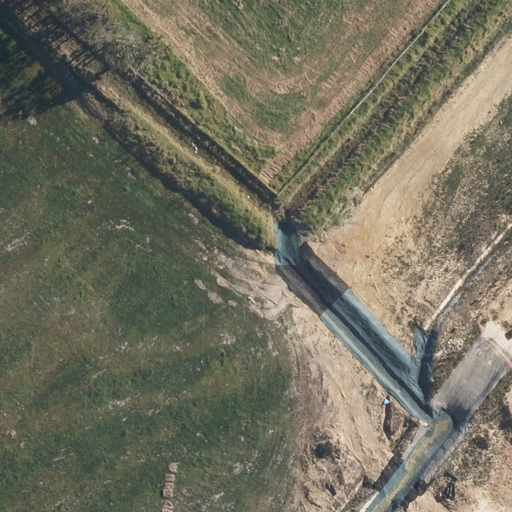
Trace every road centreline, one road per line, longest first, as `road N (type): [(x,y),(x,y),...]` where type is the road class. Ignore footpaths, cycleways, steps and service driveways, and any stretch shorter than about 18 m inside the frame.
road 1 (tertiary): [(511,447),(400,355),(258,273),(0,55)]
road 2 (unknown): [(255,511),(322,476),(477,213),(511,181)]
road 3 (unknown): [(372,0),(234,145)]
